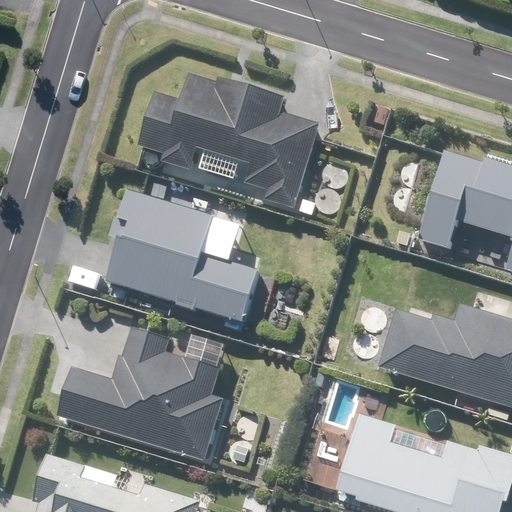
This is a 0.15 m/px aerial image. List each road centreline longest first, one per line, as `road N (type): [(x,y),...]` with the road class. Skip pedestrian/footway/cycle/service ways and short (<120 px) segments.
road 1 (residential): [(0,278),(82,0)]
road 2 (residential): [(265,0),(511,78)]
